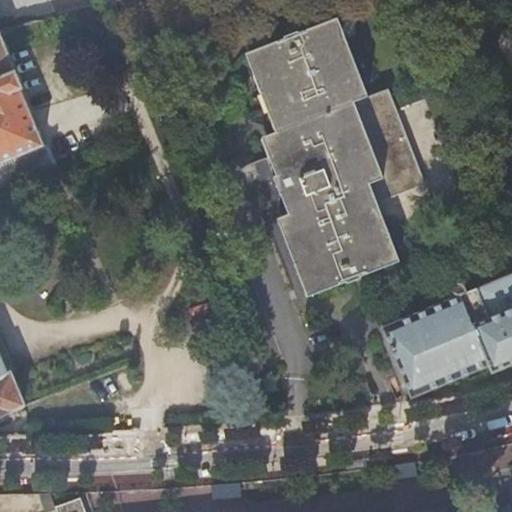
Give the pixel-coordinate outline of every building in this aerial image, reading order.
[(361,101),(366,99),(336,21),(331,23),(361,101)] [(386,92),(366,99),(361,101),(331,23),(297,35),(296,34),(282,40),(283,41),(249,54),(278,132),(273,134),(264,138),(279,176),(275,177),(271,179),(278,199),(279,199),(281,198),(288,215),(285,216),(279,219),(309,297),(343,285),(344,286),(356,282),(358,281),(358,279),(391,266),(369,208),(422,188),(386,92)] [(0,418),(23,410),(9,377),(7,378),(0,360),(0,166),(43,147),(0,44),(0,418)] [(244,56),(273,134),(278,132),(249,54),(244,56)] [(260,139),(275,177),(279,176),(264,138),(260,139)] [(0,187),(51,166),(43,147),(0,166),(0,187)] [(279,199),(285,216),(288,215),(281,198),(279,199)] [(304,299),(309,297),(279,219),(275,221),(304,299)] [(511,275),(380,331),(410,397),(486,366),(490,374),(511,365),(511,275)] [(9,377),(23,410),(119,371),(107,339),(9,377)]
